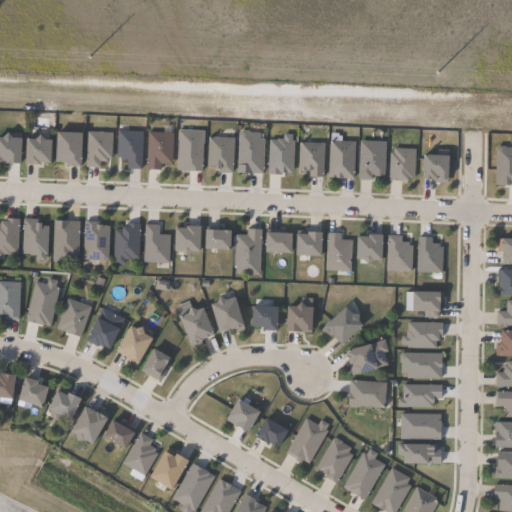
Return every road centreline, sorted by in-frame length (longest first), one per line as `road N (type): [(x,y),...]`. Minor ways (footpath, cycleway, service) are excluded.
road 1 (residential): [(0,190),(511,214)]
road 2 (residential): [(461,511),(469,133)]
road 3 (residential): [(0,345),(86,371),(325,511)]
road 4 (residential): [(169,420),(186,386),(212,368),(250,359),(301,364),(308,377)]
